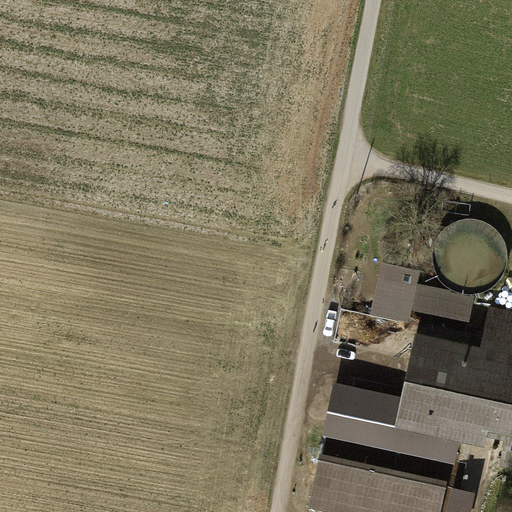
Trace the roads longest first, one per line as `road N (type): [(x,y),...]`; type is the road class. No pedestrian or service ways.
road 1 (track): [(372,0),(278,511)]
road 2 (track): [(344,159),(511,198)]
